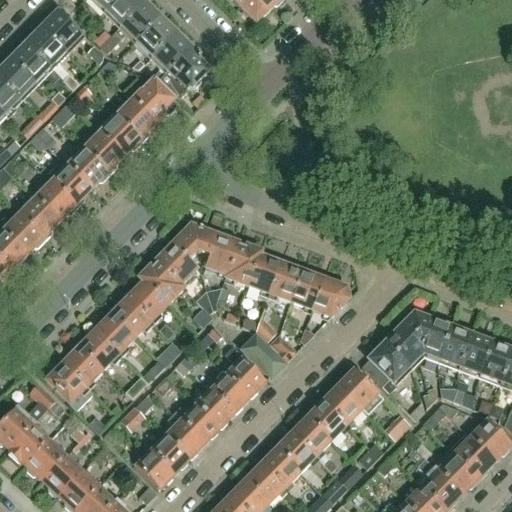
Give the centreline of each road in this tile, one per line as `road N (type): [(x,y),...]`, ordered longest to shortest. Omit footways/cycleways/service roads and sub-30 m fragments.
road 1 (residential): [(170,511),(369,309),(400,255)]
road 2 (residential): [(0,354),(197,159)]
road 3 (residential): [(400,255),(254,199),(197,159)]
road 4 (residential): [(266,89),(358,0)]
road 5 (residential): [(266,89),(176,0)]
